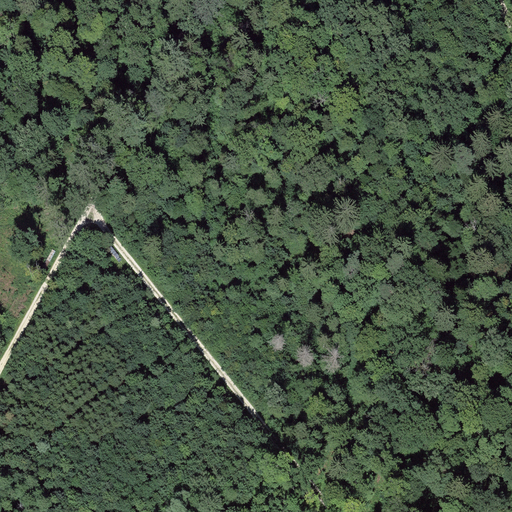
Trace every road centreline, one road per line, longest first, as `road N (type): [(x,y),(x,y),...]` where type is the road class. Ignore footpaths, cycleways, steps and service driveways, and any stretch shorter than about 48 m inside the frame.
road 1 (track): [(335,511),(88,210),(0,370)]
road 2 (track): [(88,210),(201,0)]
